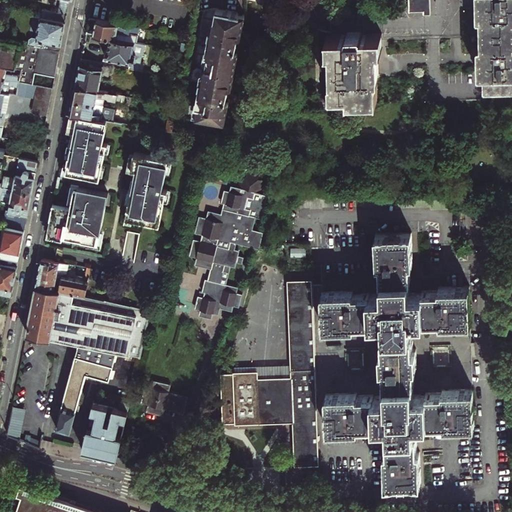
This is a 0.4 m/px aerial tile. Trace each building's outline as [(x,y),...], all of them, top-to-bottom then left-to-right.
[(69,0),(60,0),(59,11),(67,13),(69,0)] [(408,0),(409,0),(409,4),(409,7),(409,8),(423,8),(423,12),(423,14),(431,14),(430,0),(408,0)] [(511,0),(485,0),(486,16),(489,16),(492,16),(492,30),(492,43),(489,44),(486,44),(487,73),(492,73),(492,87),(511,86),(511,0)] [(229,10),(216,8),(212,30),(209,30),(205,54),(207,54),(203,80),(200,80),(196,104),(199,104),(197,114),(225,120),(229,100),(232,100),(235,87),(234,86),(235,68),(245,13),(238,12),(229,10)] [(36,46),(60,50),(64,31),(67,13),(59,11),(43,9),(37,38),(36,46)] [(94,34),(111,37),(136,42),(139,27),(96,19),(95,25),(94,34)] [(331,34),(331,50),(332,76),(330,77),(331,92),(347,91),(347,94),(362,94),(362,97),(377,97),(376,77),(378,77),(377,48),(377,33),(362,33),(362,31),(353,31),(346,31),(346,34),(331,34)] [(36,46),(37,38),(26,35),(24,43),(27,44),(28,44),(36,46)] [(136,42),(111,37),(109,47),(107,47),(106,51),(105,57),(130,62),(129,68),(143,71),(144,64),(141,62),(144,44),(136,42)] [(27,44),(24,43),(0,38),(0,64),(8,66),(22,69),(27,44)] [(60,50),(36,46),(28,44),(27,44),(22,69),(20,77),(19,80),(25,81),(32,83),(33,83),(35,72),(55,76),(60,50)] [(114,65),(81,59),(78,74),(75,87),(99,91),(101,77),(111,79),(114,65)] [(8,66),(0,64),(0,77),(19,81),(19,80),(20,77),(7,74),(8,66)] [(18,87),(19,81),(0,77),(0,91),(8,93),(10,85),(18,87)] [(16,94),(23,96),(25,81),(19,80),(19,81),(18,87),(16,94)] [(23,96),(29,97),(32,83),(25,81),(23,96)] [(35,98),(36,91),(38,84),(33,83),(32,83),(29,97),(35,98)] [(52,90),(53,87),(38,84),(36,91),(51,94),(52,90)] [(74,93),(73,100),(104,106),(105,98),(108,98),(109,100),(129,104),(130,97),(99,91),(75,87),(74,93)] [(10,93),(8,93),(0,91),(0,134),(1,135),(4,121),(6,112),(10,93)] [(51,97),(51,94),(36,91),(35,98),(50,101),(51,97)] [(49,104),(50,101),(35,98),(34,104),(49,107),(49,104)] [(70,113),(107,120),(129,124),(130,118),(124,117),(124,116),(107,113),(105,114),(102,113),(104,106),(73,100),(71,106),(70,113)] [(48,111),(49,107),(34,104),(33,111),(47,114),(48,111)] [(107,120),(70,113),(68,124),(75,126),(74,132),(72,131),(70,141),(69,144),(71,145),(69,155),(68,155),(67,159),(67,162),(66,171),(99,178),(106,144),(102,143),(106,128),(105,128),(107,120)] [(166,131),(173,131),(175,119),(169,118),(166,131)] [(168,158),(134,152),(131,167),(137,168),(135,177),(133,177),(131,190),(133,191),(131,201),(130,201),(128,208),(129,208),(128,217),(160,223),(167,189),(163,188),(168,158)] [(35,176),(38,161),(12,156),(10,164),(18,166),(15,177),(4,175),(2,186),(32,192),(35,176)] [(193,264),(208,268),(201,296),(196,295),(193,308),(198,309),(197,314),(209,318),(211,312),(216,313),(218,306),(229,309),(231,304),(235,305),(239,292),(234,291),(236,285),(224,282),(228,265),(233,266),(234,261),(239,262),(241,255),(236,253),(237,249),(233,247),(234,242),(256,247),(261,230),(251,227),(254,214),(247,213),(248,208),(243,206),(246,196),(251,197),(252,191),(259,193),(262,178),(258,177),(259,172),(245,170),(244,174),(238,173),(235,186),(229,185),(228,190),(222,189),(219,202),(224,203),(222,213),(206,209),(204,216),(197,214),(193,232),(200,234),(199,240),(191,238),(187,255),(194,256),(193,264)] [(29,207),(32,192),(2,186),(0,185),(0,198),(11,200),(7,220),(26,223),(29,207)] [(397,185),(300,185),(300,199),(397,200),(397,207),(432,206),(432,210),(454,209),(454,195),(431,195),(431,192),(397,193),(397,185)] [(46,236),(62,239),(63,235),(75,237),(75,234),(82,236),(81,239),(98,242),(108,194),(74,187),(73,192),(70,192),(69,195),(69,198),(72,198),(70,207),(52,204),(48,223),(46,236)] [(23,236),(26,223),(7,220),(6,226),(4,225),(0,246),(0,247),(20,252),(23,236)] [(468,324),(467,291),(439,291),(439,294),(421,294),(421,296),(408,297),(408,283),(411,283),(410,264),(412,264),(411,236),(378,237),(379,265),(382,265),(382,275),(382,283),(385,283),(385,297),(370,297),(370,295),(352,295),(352,293),(323,293),(324,327),(352,326),(352,324),(371,323),(371,321),(385,320),(386,335),(384,335),(384,352),(382,352),(382,367),(384,367),(385,385),(387,385),(387,399),(373,399),(373,397),(354,397),(354,394),(325,395),(326,428),(354,427),(354,425),(373,425),(373,422),(387,422),(388,436),(386,436),(386,454),(383,454),(384,483),(418,482),(417,453),(415,453),(414,435),(412,435),(411,422),(424,421),(424,424),(441,424),(441,426),(470,426),(469,392),(441,393),(441,395),(423,395),(423,398),(411,398),(411,384),(413,384),(413,367),(415,367),(415,352),(412,352),(412,334),(410,334),(409,320),(422,320),(422,322),(440,322),(440,324),(468,324)] [(0,254),(19,258),(20,252),(0,247),(0,254)] [(0,293),(11,295),(15,277),(19,258),(0,254),(0,293)] [(60,274),(67,275),(69,264),(41,259),(38,273),(36,287),(86,297),(88,287),(89,281),(67,277),(59,276),(60,274)] [(286,418),(287,463),(315,463),(311,279),(283,279),(285,375),(251,376),(251,369),(216,369),(217,420),(282,418),(286,418)] [(86,297),(36,287),(31,310),(26,334),(80,345),(118,352),(139,357),(150,310),(116,303),(86,297)] [(118,352),(80,345),(63,406),(62,406),(56,427),(62,429),(71,431),(77,410),(76,410),(87,373),(110,379),(118,352)] [(173,346),(169,362),(177,364),(174,373),(188,377),(195,352),(173,346)] [(170,384),(153,380),(151,387),(144,386),(140,402),(147,403),(146,410),(156,413),(163,415),(165,408),(184,412),(188,396),(169,391),(170,384)] [(88,428),(82,450),(99,453),(116,457),(121,435),(116,434),(120,417),(125,418),(129,402),(121,400),(119,408),(97,402),(94,402),(92,410),(97,412),(93,429),(88,428)] [(19,440),(25,409),(12,407),(7,433),(8,436),(19,440)] [(106,511),(21,483),(18,493),(22,494),(15,511),(106,511)]
